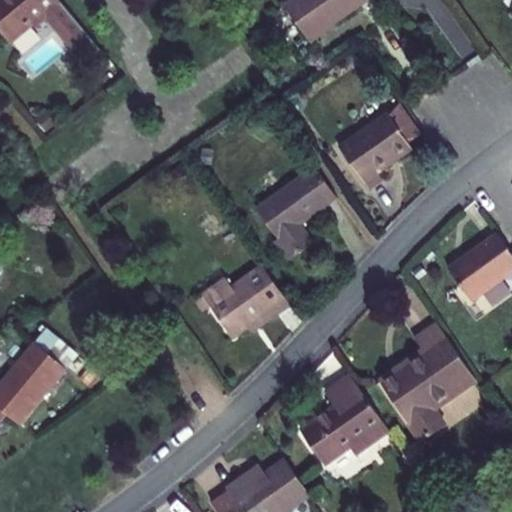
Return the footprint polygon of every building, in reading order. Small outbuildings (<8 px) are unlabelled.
[(101,47),(62,0),(0,0),(0,28),(11,42),(33,24),(36,28),(49,17),(85,61),(101,47)] [(292,0),(285,5),(311,40),(367,0),(292,0)] [(379,173),(413,149),(408,142),(420,134),(399,104),(339,146),(369,188),(382,179),(379,173)] [(308,218),(338,197),(317,168),(257,209),(278,239),(276,241),(289,260),(314,242),(300,220),(307,216),(308,218)] [(511,252),(498,233),(449,268),(472,301),(511,273),(511,252)] [(278,312),(290,304),(264,266),(233,286),(226,278),(203,294),(211,306),(233,337),(274,308),(278,312)] [(211,306),(203,294),(196,299),(203,311),(211,306)] [(469,367),(437,322),(416,336),(424,348),(382,379),(416,428),(438,413),(425,396),(469,367)] [(0,422),(8,414),(21,423),(67,369),(35,342),(0,383),(0,422)] [(389,430),(355,382),(332,400),(335,404),(300,428),(325,463),(349,446),(355,454),(389,430)] [(285,511),(310,495),(285,459),(269,471),(260,478),(254,470),(227,488),(228,491),(212,502),(218,511),(285,511)] [(269,471),(263,463),(254,470),(260,478),(269,471)]
